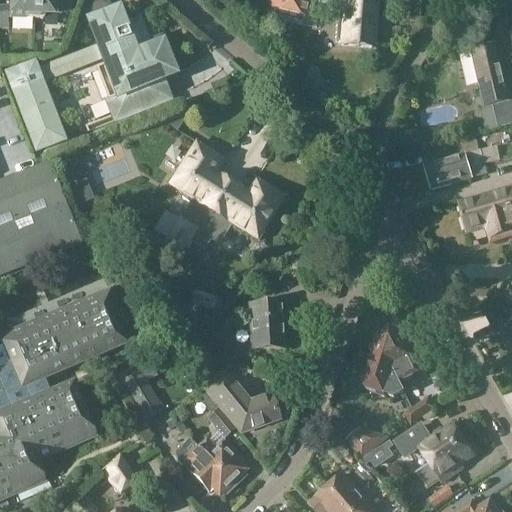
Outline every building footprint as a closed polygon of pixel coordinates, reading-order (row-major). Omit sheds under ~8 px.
[(10,0),(10,7),(0,7),(0,31),(8,31),(7,21),(9,21),(9,22),(26,23),(26,20),(33,21),(33,0),(10,0)] [(33,0),(33,21),(43,21),(44,16),(57,16),(57,0),(33,0)] [(272,0),(270,10),(273,11),(271,20),(304,26),(306,17),(309,18),(311,8),(313,2),(312,0),(272,0)] [(312,0),(313,2),(334,6),(346,7),(343,44),(343,47),(372,49),(375,0),(312,0)] [(421,21),(422,10),(401,8),(400,19),(421,21)] [(117,13),(113,14),(113,13),(110,14),(110,15),(96,21),(96,20),(93,21),(93,22),(88,24),(98,49),(32,74),(30,69),(7,78),(36,153),(62,143),(40,85),(102,61),(116,97),(107,100),(116,122),(168,102),(161,83),(174,77),(172,73),(173,73),(172,70),(171,70),(164,53),(166,53),(164,50),(163,50),(160,41),(144,47),(140,37),(143,36),(138,23),(123,28),(117,13)] [(264,40),(258,45),(274,61),(287,48),(274,33),(269,38),(264,40)] [(60,47),(43,47),(43,60),(47,60),(58,53),(60,47)] [(471,54),(484,108),(479,109),(485,134),(499,131),(511,127),(511,96),(511,97),(500,48),(471,54)] [(186,250),(199,228),(203,230),(230,186),(214,176),(222,162),(195,145),(169,186),(179,192),(181,200),(189,205),(196,203),(198,205),(187,222),(180,218),(164,245),(180,255),(184,250),(185,249),(186,250)] [(100,164),(91,146),(75,153),(84,172),(100,164)] [(431,193),(487,176),(485,166),(500,163),(497,149),(466,158),(465,157),(424,168),(431,193)] [(75,209),(93,201),(78,163),(71,166),(69,161),(60,165),(61,169),(59,170),(75,209)] [(48,167),(0,185),(0,279),(79,248),(48,167)] [(246,196),(230,186),(203,230),(201,232),(199,231),(192,242),(204,250),(211,239),(219,245),(231,225),(233,225),(233,230),(241,235),(245,234),(256,241),(282,199),(255,182),(246,196)] [(491,241),(511,235),(511,190),(460,206),(468,235),(487,230),(491,241)] [(45,384),(135,345),(111,289),(0,335),(0,502),(45,483),(38,465),(97,439),(73,383),(49,393),(45,384)] [(216,300),(195,293),(189,306),(211,313),(216,300)] [(279,306),(249,308),(252,353),(282,351),(279,306)] [(486,317),(491,325),(500,321),(496,313),(486,317)] [(165,341),(171,348),(169,349),(178,360),(199,345),(190,333),(189,334),(184,326),(165,341)] [(511,349),(511,328),(503,334),(511,349)] [(400,384),(419,375),(417,371),(411,361),(413,360),(401,335),(390,331),(381,336),(373,358),(389,364),(400,384)] [(208,356),(199,345),(178,360),(187,372),(208,356)] [(400,384),(389,364),(373,358),(363,389),(385,397),(393,400),(404,394),(400,385),(400,384)] [(147,362),(118,377),(145,424),(163,413),(146,384),(156,379),(147,362)] [(223,375),(203,391),(240,437),(279,423),(270,399),(248,406),(223,375)] [(211,416),(207,420),(223,441),(235,432),(227,422),(218,412),(214,407),(203,392),(197,397),(211,416)] [(408,404),(412,411),(418,422),(434,411),(428,401),(420,406),(415,399),(408,404)] [(403,416),(410,427),(418,422),(412,411),(403,416)] [(180,427),(177,421),(166,427),(170,434),(180,427)] [(412,450),(418,447),(430,464),(463,442),(453,428),(436,440),(434,437),(422,445),(414,434),(405,440),(412,450)] [(347,442),(362,461),(388,440),(361,430),(347,442)] [(224,500),(236,488),(198,449),(189,440),(181,448),(186,453),(177,462),(206,493),(210,488),(219,497),(220,496),(224,500)] [(206,441),(198,449),(236,488),(247,478),(243,474),(245,471),(236,462),(239,460),(224,443),(215,452),(206,441)] [(427,492),(442,482),(444,484),(459,474),(457,471),(475,459),(463,442),(430,464),(415,475),(427,492)] [(367,467),(370,464),(375,470),(393,458),(389,451),(393,448),(390,443),(363,461),(367,467)] [(137,486),(120,457),(100,475),(106,481),(113,478),(123,495),(137,486)] [(375,477),(365,465),(354,474),(365,486),(370,481),(381,493),(385,489),(375,477)] [(344,476),(331,488),(352,511),(375,511),(344,476)] [(399,485),(394,477),(383,485),(389,492),(399,485)] [(405,495),(399,487),(391,492),(396,500),(405,495)] [(447,487),(427,502),(433,511),(454,496),(447,487)] [(352,511),(331,488),(310,506),(315,511),(352,511)] [(401,511),(404,510),(393,497),(381,508),(384,511),(401,511)] [(495,511),(491,506),(486,510),(480,501),(463,511),(451,511),(450,511),(495,511)]
